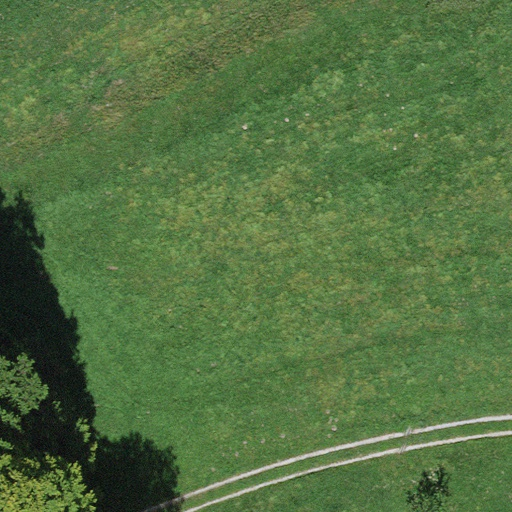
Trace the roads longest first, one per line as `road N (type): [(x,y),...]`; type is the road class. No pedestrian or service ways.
road 1 (track): [(182,511),(315,456),(511,424)]
road 2 (track): [(493,424),(384,511)]
